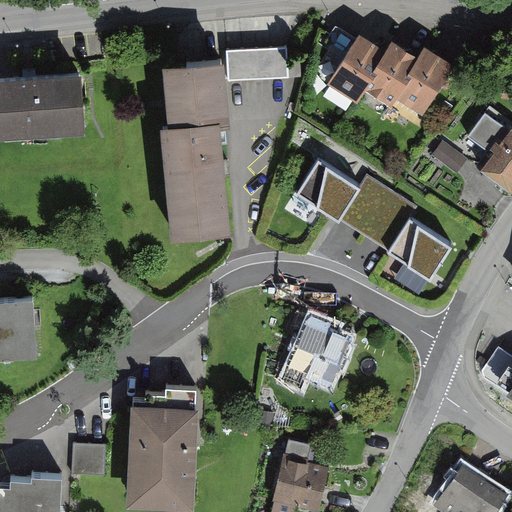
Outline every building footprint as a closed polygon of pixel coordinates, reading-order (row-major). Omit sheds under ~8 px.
[(385,46),(357,29),(326,81),(353,98),(360,87),(385,46)] [(419,53),(391,36),(385,46),(360,87),(388,104),(393,95),(419,53)] [(452,60),(424,44),(419,53),(393,95),(421,112),(452,60)] [(287,46),(232,49),(233,82),(301,79),(300,61),(288,62),(287,46)] [(169,235),(228,229),(218,123),(230,122),(226,83),(223,53),(169,59),(160,59),(166,122),(158,123),(169,235)] [(0,130),(84,124),(80,71),(0,77),(0,130)] [(468,133),(489,148),(507,123),(486,108),(468,133)] [(511,121),(510,120),(507,123),(489,148),(478,164),(485,169),(482,173),(506,190),(509,186),(511,188),(511,121)] [(443,139),(432,153),(457,171),(468,157),(443,139)] [(360,184),(317,158),(295,194),(337,220),(360,184)] [(366,174),(360,184),(337,220),(386,250),(407,215),(414,203),(366,174)] [(455,244),(407,215),(386,250),(434,279),(455,244)] [(0,296),(0,356),(34,355),(31,295),(0,296)] [(340,323),(310,310),(281,375),(301,384),(306,374),(330,384),(352,336),(337,329),(340,323)] [(131,396),(126,501),(195,504),(200,399),(131,396)] [(77,442),(77,476),(108,477),(108,442),(77,442)] [(332,464),(282,455),(271,511),(296,511),(298,505),(323,509),(332,464)] [(492,511),(507,491),(461,461),(434,502),(449,511),(492,511)] [(60,511),(62,468),(32,467),(32,472),(11,471),(11,479),(1,478),(0,491),(0,511),(60,511)]
